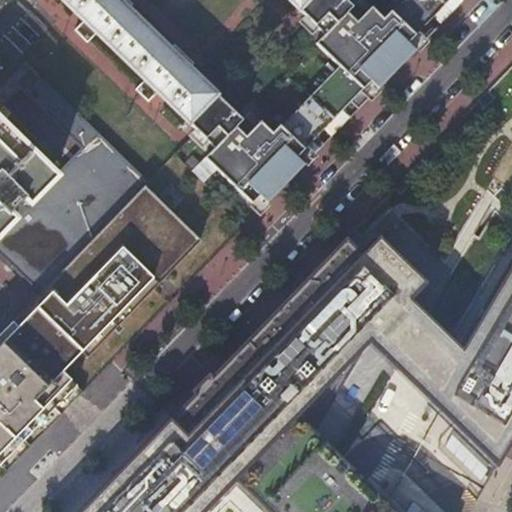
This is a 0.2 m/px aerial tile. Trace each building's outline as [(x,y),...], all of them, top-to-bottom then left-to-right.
[(157,93),(196,130),(223,103),(188,69),(168,50),(126,10),(116,0),(61,0),(85,23),(75,31),(87,43),(97,34),(144,80),(136,89),(149,102),(157,93)] [(116,0),(126,10),(132,4),(127,0),(116,0)] [(272,133),(269,135),(293,159),(301,166),(324,143),(316,135),(350,100),(358,108),(370,95),(363,87),(370,80),(377,88),(402,63),(394,56),(357,20),(348,10),(352,6),(345,0),(322,0),(306,16),(324,33),(315,42),(339,65),(272,133)] [(306,16),(322,0),(287,0),(306,17),(306,16)] [(405,44),(412,52),(435,29),(427,22),(448,0),(402,0),(384,19),(381,22),(405,44)] [(394,56),(405,44),(381,22),(384,19),(371,6),(357,20),(394,56)] [(168,50),(188,69),(193,63),(173,45),(168,50)] [(142,186),(145,183),(27,64),(12,79),(81,145),(53,175),(0,124),(0,120),(9,111),(0,103),(0,252),(40,291),(142,186)] [(370,95),(377,88),(370,80),(363,87),(370,95)] [(241,119),(223,103),(196,130),(214,147),(204,157),(251,202),(258,194),(266,201),(290,177),(283,170),(245,134),(236,125),(241,119)] [(293,159),(269,135),(272,133),(259,120),(245,134),(283,170),(293,159)] [(199,240),(142,186),(40,291),(0,332),(0,477),(83,392),(62,372),(81,352),(87,357),(199,240)] [(259,209),(266,201),(258,194),(251,202),(259,209)] [(200,511),(234,478),(246,495),(313,430),(366,343),(406,302),(426,280),(378,234),(362,250),(345,234),(74,511),(200,511)] [(511,260),(457,352),(428,403),(439,413),(451,425),(495,467),(511,438),(511,260)] [(428,403),(457,352),(453,347),(446,341),(421,316),(412,308),(406,302),(366,343),(376,352),(424,399),(428,403)] [(313,430),(246,495),(265,511),(361,511),(375,492),(370,487),(323,441),(313,430)] [(396,511),(386,502),(375,492),(361,511),(396,511)]
